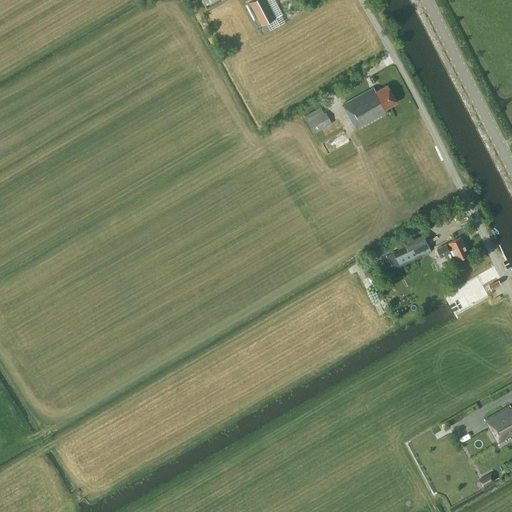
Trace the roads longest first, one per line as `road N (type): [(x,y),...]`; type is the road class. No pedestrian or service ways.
road 1 (unclassified): [(511,294),(361,0)]
road 2 (secondary): [(511,170),(425,0)]
